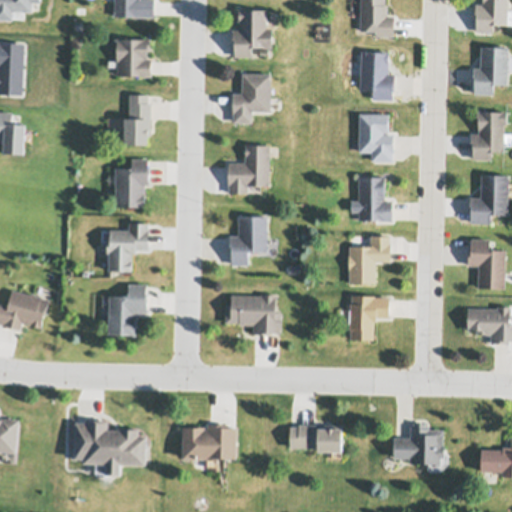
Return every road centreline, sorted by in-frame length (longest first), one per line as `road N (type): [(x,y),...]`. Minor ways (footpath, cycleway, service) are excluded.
road 1 (residential): [(511,386),(0,367)]
road 2 (residential): [(436,0),(424,381)]
road 3 (residential): [(189,375),(194,0)]
